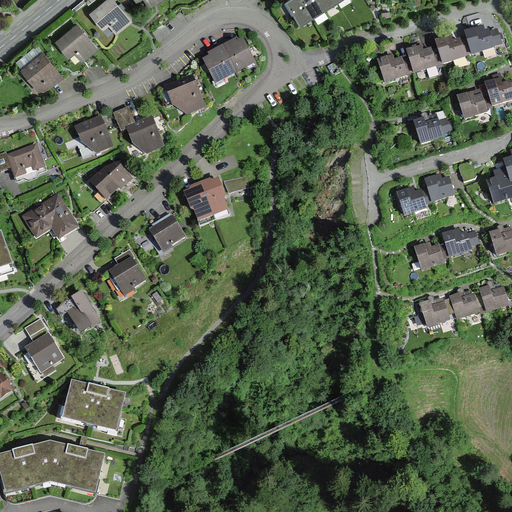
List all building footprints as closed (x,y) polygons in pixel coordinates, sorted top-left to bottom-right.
[(134,21),(116,0),(109,0),(92,15),(113,39),(134,21)] [(300,0),(290,0),(286,3),(300,26),(312,19),(300,0)] [(316,0),(300,0),(312,19),(324,12),(316,0)] [(333,0),(316,0),(324,12),(336,4),(333,0)] [(98,49),(78,25),(57,42),(77,66),(98,49)] [(481,27),(466,32),(474,55),(496,48),(490,30),(482,32),(481,27)] [(451,37),(437,41),(445,65),(466,58),(460,40),(453,42),(451,37)] [(236,75),(258,64),(245,40),(238,43),(236,40),(222,47),(236,75)] [(423,45),(409,50),(417,73),(438,66),(432,48),(425,51),(423,45)] [(215,86),(236,75),(222,47),(209,54),(211,56),(202,60),(215,86)] [(63,76),(43,53),(22,71),(42,94),(63,76)] [(394,55),(380,59),(388,83),(409,76),(403,58),(396,60),(394,55)] [(205,108),(193,77),(167,88),(174,105),(188,114),(205,108)] [(502,79),(488,84),(495,107),(511,101),(511,86),(511,82),(503,84),(502,79)] [(481,91),(460,98),(467,120),(489,112),(481,91)] [(437,115),(416,122),(424,145),(445,138),(437,115)] [(114,148),(101,118),(75,128),(82,146),(97,155),(114,148)] [(166,148),(153,118),(127,129),(134,146),(149,155),(166,148)] [(36,145),(6,156),(15,179),(26,174),(24,171),(32,168),(33,172),(44,167),(36,145)] [(107,169),(90,184),(108,203),(133,181),(118,165),(107,169)] [(511,179),(508,168),(496,172),(498,179),(488,182),(496,205),(511,199),(511,179)] [(441,175),(426,180),(434,204),(456,197),(450,178),(442,181),(441,175)] [(202,183),(215,219),(229,214),(223,196),(224,196),(217,178),(202,183)] [(201,224),(215,219),(202,183),(186,189),(192,207),(195,206),(201,224)] [(412,189),(398,193),(406,217),(427,210),(421,192),(414,194),(412,189)] [(59,196),(24,217),(37,239),(51,230),(58,241),(78,229),(59,196)] [(172,216),(149,230),(165,256),(176,250),(174,246),(186,239),(172,216)] [(1,228),(0,227),(0,266),(12,262),(1,228)] [(502,230),(490,233),(498,256),(511,251),(511,231),(503,234),(502,230)] [(457,231),(443,235),(451,259),(472,252),(466,234),(459,236),(457,231)] [(431,243),(417,247),(425,271),(446,264),(440,246),(433,248),(431,243)] [(133,259),(110,273),(126,299),(137,292),(135,289),(147,282),(133,259)] [(494,285),(480,290),(488,313),(509,306),(503,288),(496,290),(494,285)] [(467,293),(453,297),(460,321),(482,314),(476,296),(468,298),(467,293)] [(100,323),(83,295),(63,306),(80,334),(100,323)] [(436,301),(422,305),(430,329),(451,322),(445,304),(438,306),(436,301)] [(62,360),(47,335),(24,349),(40,374),(62,360)] [(0,398),(11,391),(0,373),(0,398)] [(124,395),(69,383),(61,421),(115,433),(124,395)] [(0,465),(7,494),(49,484),(48,444),(0,455),(0,465)] [(48,444),(49,484),(93,495),(103,457),(48,444)]
